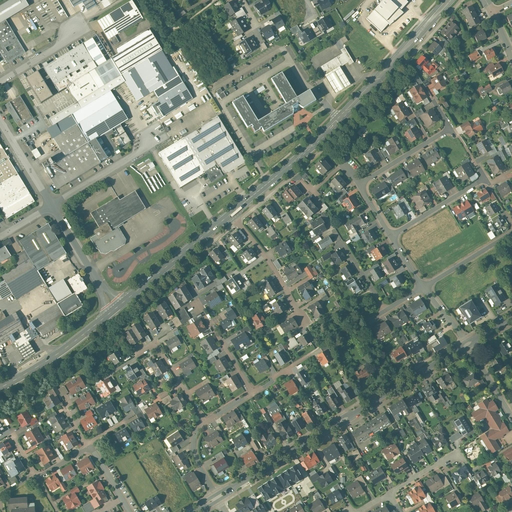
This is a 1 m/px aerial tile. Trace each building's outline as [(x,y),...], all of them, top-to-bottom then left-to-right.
[(24,0),(10,0),(0,6),(0,22),(5,20),(28,6),(24,0)] [(69,0),(73,7),(82,2),(87,10),(96,5),(92,0),(69,0)] [(255,6),(254,6),(257,11),(258,11),(260,15),(267,11),(265,8),(266,7),(265,6),(269,4),(266,0),(264,0),(263,1),(255,6)] [(328,0),(319,0),(315,2),(321,12),(332,5),(328,0)] [(408,2),(405,0),(383,0),(366,19),(381,32),(388,24),(390,25),(403,13),(401,11),(408,2)] [(132,1),(97,22),(108,39),(110,38),(115,35),(142,18),(132,1)] [(232,1),(224,6),(226,9),(226,10),(227,13),(228,12),(230,16),(234,13),(237,11),(238,11),(236,8),(236,7),(235,4),(234,5),(232,1)] [(471,6),(466,8),(466,9),(462,10),(462,11),(463,10),(465,14),(469,23),(471,26),(470,27),(474,25),(479,23),(471,6)] [(272,20),(273,23),(276,28),(276,29),(283,25),(278,16),(272,20)] [(334,28),(327,17),(318,22),(324,33),(334,28)] [(238,19),(230,24),(234,30),(244,24),(240,18),(238,19)] [(0,22),(0,52),(7,63),(25,52),(5,20),(0,22)] [(459,29),(451,22),(441,32),(449,40),(459,29)] [(244,24),(234,30),(238,36),(241,34),(248,30),(244,24)] [(266,28),(261,31),(266,39),(273,34),(270,28),(268,25),(265,27),(266,28)] [(148,28),(115,49),(118,54),(110,58),(121,75),(134,67),(161,51),(162,50),(148,28)] [(314,39),(307,28),(298,33),(304,44),(314,39)] [(482,30),(473,34),(477,42),(478,41),(478,42),(486,38),(482,30)] [(96,35),(82,44),(93,61),(107,84),(121,75),(110,58),(96,35)] [(119,42),(115,35),(110,38),(115,45),(119,42)] [(242,42),(239,43),(239,44),(240,46),(239,46),(242,52),(255,44),(253,39),(251,40),(249,37),(242,42)] [(449,43),(443,37),(440,40),(444,46),(443,47),(449,43)] [(239,43),(242,42),(240,38),(235,41),(232,43),(234,46),(239,44),(239,43)] [(267,48),(263,42),(260,44),(261,46),(259,48),(262,52),(267,48)] [(434,42),(428,49),(435,55),(441,49),(436,44),(434,42)] [(82,44),(43,67),(50,78),(54,85),(93,61),(82,44)] [(255,44),(242,52),(244,54),(245,53),(246,55),(256,49),(255,46),(256,45),(255,44)] [(340,50),(342,54),(347,63),(349,65),(353,63),(344,48),(340,50)] [(491,48),(483,52),(487,60),(495,56),(491,48)] [(161,51),(134,67),(150,93),(177,76),(161,51)] [(477,51),(471,54),(474,60),(480,56),(477,51)] [(342,54),(320,67),(325,75),(326,76),(327,76),(335,72),(335,71),(336,69),(337,70),(339,69),(338,68),(340,67),(347,63),(342,54)] [(421,56),(415,63),(418,65),(422,68),(425,64),(428,61),(421,56)] [(93,61),(54,85),(58,92),(67,87),(68,90),(68,89),(76,102),(104,85),(104,86),(107,84),(93,61)] [(492,63),(484,67),(487,72),(489,70),(489,69),(494,66),(492,63)] [(494,66),(489,69),(489,70),(490,71),(489,72),(490,74),(491,74),(493,77),(503,72),(498,64),(494,66)] [(434,68),(431,65),(429,68),(425,71),(429,74),(431,72),(434,68)] [(50,78),(43,67),(25,78),(40,103),(53,96),(44,82),(50,78)] [(121,75),(125,82),(137,101),(150,93),(134,67),(121,75)] [(326,76),(325,75),(324,76),(335,94),(351,85),(340,67),(338,68),(339,69),(337,70),(336,69),(335,71),(335,72),(327,76),(326,76)] [(242,96),(231,103),(247,128),(251,125),(252,127),(251,128),(254,133),(260,130),(259,129),(261,128),(264,133),(293,114),(292,113),(297,110),(301,108),(302,109),(316,101),(309,90),(296,97),(281,72),(270,79),(286,104),(257,121),(242,96)] [(104,86),(108,92),(110,91),(125,82),(121,75),(107,84),(104,86)] [(422,82),(418,75),(414,79),(418,85),(422,83),(422,82)] [(440,75),(431,80),(431,81),(436,88),(439,86),(440,88),(441,87),(442,88),(444,87),(444,86),(445,85),(440,75)] [(430,78),(422,82),(422,83),(425,87),(429,85),(428,83),(431,81),(431,80),(430,78)] [(183,82),(158,98),(157,99),(159,101),(161,104),(157,107),(161,113),(163,116),(192,98),(183,82)] [(508,82),(499,87),(503,94),(511,90),(508,82)] [(104,85),(76,102),(80,109),(108,92),(104,86),(104,85)] [(255,94),(265,89),(263,85),(253,91),(255,94)] [(418,85),(409,91),(410,91),(413,97),(422,91),(420,88),(418,85)] [(226,90),(218,94),(220,97),(221,99),(229,94),(226,90)] [(123,112),(110,91),(108,92),(80,109),(71,115),(77,124),(108,106),(115,117),(123,112)] [(424,94),(422,91),(413,97),(417,102),(417,103),(426,97),(424,94)] [(20,96),(9,102),(9,103),(5,105),(19,128),(23,125),(22,124),(33,117),(20,96)] [(212,98),(206,101),(214,114),(219,111),(212,98)] [(159,101),(151,105),(151,106),(156,115),(157,115),(161,113),(157,107),(161,104),(159,101)] [(76,102),(49,119),(53,126),(48,128),(49,128),(71,115),(80,109),(76,102)] [(401,102),(392,108),(393,108),(396,114),(405,109),(401,103),(401,102)] [(77,124),(61,134),(72,153),(96,138),(104,133),(105,135),(106,136),(112,132),(113,131),(111,129),(113,128),(118,124),(119,124),(115,117),(108,106),(77,124)] [(420,108),(413,113),(417,119),(420,116),(424,114),(420,108)] [(405,109),(396,114),(400,120),(404,118),(409,115),(409,114),(408,114),(405,109)] [(424,114),(420,116),(426,125),(432,122),(434,122),(438,120),(431,109),(424,113),(424,114)] [(123,112),(115,117),(119,124),(127,119),(123,112)] [(61,152),(52,157),(52,158),(55,163),(72,153),(61,134),(77,124),(71,115),(47,129),(61,152)] [(241,155),(217,116),(183,137),(204,171),(216,164),(218,169),(241,155)] [(413,118),(407,122),(409,125),(411,123),(413,127),(417,124),(413,118)] [(467,121),(460,126),(462,131),(466,129),(465,128),(470,125),(467,121)] [(118,124),(113,128),(116,131),(118,136),(119,137),(120,138),(122,142),(123,143),(124,145),(126,144),(129,142),(118,124)] [(470,125),(465,128),(466,129),(467,131),(466,132),(465,134),(467,134),(468,134),(469,137),(474,134),(476,134),(477,132),(475,129),(476,127),(474,124),(473,124),(470,125)] [(414,127),(406,132),(408,135),(408,137),(411,142),(420,136),(414,127)] [(179,187),(204,171),(183,137),(157,152),(179,187)] [(402,148),(395,137),(388,141),(391,145),(386,148),(390,155),(402,148)] [(72,153),(55,163),(52,158),(45,162),(48,167),(45,169),(57,189),(69,181),(69,182),(100,164),(99,163),(107,158),(108,158),(109,159),(112,157),(112,156),(111,154),(110,154),(108,151),(108,149),(106,148),(105,145),(102,147),(100,145),(104,143),(100,138),(97,140),(96,138),(72,153)] [(485,141),(482,143),(481,143),(477,145),(482,155),(488,151),(490,150),(489,147),(485,141)] [(493,145),(489,147),(490,150),(488,151),(491,156),(492,155),(493,155),(497,152),(493,145)] [(36,147),(30,150),(34,158),(40,156),(36,147)] [(386,148),(380,152),(384,158),(390,155),(386,148)] [(434,149),(422,156),(425,161),(426,160),(429,165),(439,158),(437,154),(434,149)] [(376,153),(373,150),(366,154),(368,158),(367,158),(366,160),(367,162),(369,162),(372,166),(376,163),(376,162),(379,160),(380,160),(376,153)] [(507,156),(503,150),(499,152),(500,156),(503,161),(508,158),(507,156)] [(380,152),(380,151),(376,153),(380,160),(379,160),(380,162),(385,159),(384,158),(380,152)] [(7,160),(6,158),(8,157),(4,152),(0,154),(0,155),(0,154),(0,170),(3,175),(0,177),(0,183),(0,184),(17,174),(9,159),(7,160)] [(218,169),(223,176),(245,162),(241,155),(218,169)] [(494,157),(493,155),(492,155),(493,158),(487,161),(491,168),(500,163),(497,158),(496,156),(494,157)] [(329,167),(321,159),(314,165),(322,174),(329,167)] [(417,160),(403,168),(409,178),(413,176),(412,175),(417,172),(418,174),(424,171),(417,160)] [(466,163),(455,170),(456,170),(459,175),(456,177),(469,169),(466,164),(466,163)] [(500,163),(491,168),(495,174),(501,171),(503,169),(502,167),(500,163)] [(216,164),(204,171),(211,183),(223,176),(218,169),(216,164)] [(469,169),(456,177),(459,176),(462,181),(473,175),(473,174),(472,174),(469,169)] [(401,170),(390,176),(395,183),(401,180),(401,181),(406,178),(401,170)] [(304,173),(300,176),(304,181),(308,177),(304,173)] [(17,174),(0,184),(0,183),(0,207),(7,219),(35,202),(17,174)] [(345,185),(337,176),(331,182),(335,186),(338,190),(342,187),(345,185)] [(390,176),(386,178),(391,186),(395,183),(390,176)] [(444,177),(432,184),(439,195),(452,188),(447,179),(446,179),(444,177)] [(386,186),(388,190),(392,188),(391,186),(386,178),(384,180),(384,181),(387,186),(386,186)] [(383,183),(372,190),(377,198),(383,194),(384,195),(389,192),(388,190),(386,186),(383,183)] [(505,183),(497,188),(496,188),(501,196),(502,196),(501,196),(510,191),(507,186),(505,183)] [(294,186),(290,189),(288,188),(285,190),(286,191),(282,195),(289,203),(294,198),(295,199),(301,194),(294,186)] [(338,190),(336,193),(335,193),(334,194),(336,196),(344,189),(342,187),(338,190)] [(344,189),(336,196),(338,199),(344,194),(347,192),(344,189)] [(484,189),(482,191),(479,192),(480,192),(477,194),(478,197),(478,199),(480,199),(481,202),(484,200),(485,201),(485,199),(489,197),(484,189)] [(430,201),(424,191),(422,192),(412,199),(418,209),(423,205),(430,201)] [(119,200),(117,197),(90,213),(99,228),(107,223),(111,230),(115,228),(142,211),(131,193),(119,200)] [(347,199),(344,194),(338,199),(338,200),(340,203),(343,201),(347,199)] [(347,199),(343,201),(346,206),(347,205),(349,208),(352,207),(353,208),(357,205),(351,196),(347,199)] [(309,201),(306,198),(298,206),(300,209),(300,210),(302,212),(300,214),(300,215),(302,213),(304,215),(305,215),(308,218),(310,216),(317,210),(314,207),(315,207),(313,205),(312,205),(311,204),(311,203),(309,201)] [(466,201),(463,203),(461,204),(460,205),(466,215),(473,211),(469,206),(466,201)] [(404,206),(402,203),(401,203),(393,208),(394,209),(394,208),(399,217),(399,218),(408,212),(404,206)] [(493,203),(485,208),(487,211),(486,214),(489,214),(490,216),(497,212),(497,210),(493,203)] [(271,208),(268,205),(262,211),(269,219),(276,214),(274,211),(275,210),(272,207),(271,208)] [(466,215),(460,205),(458,206),(456,207),(453,209),(456,214),(459,220),(466,215)] [(291,221),(286,212),(281,216),(286,224),(291,221)] [(445,215),(450,223),(455,220),(453,216),(450,212),(445,215)] [(362,214),(357,218),(362,226),(367,223),(362,214)] [(445,214),(432,222),(438,230),(450,223),(445,215),(445,214)] [(254,217),(248,222),(255,231),(262,226),(260,223),(261,222),(258,219),(257,220),(254,217)] [(499,218),(492,222),(492,223),(491,224),(491,225),(488,227),(491,231),(492,233),(497,230),(497,229),(500,227),(501,226),(500,225),(504,223),(500,217),(499,218)] [(310,224),(311,226),(313,230),(322,224),(324,223),(320,218),(313,222),(310,224)] [(357,218),(344,225),(348,230),(355,226),(359,224),(361,226),(362,226),(357,218)] [(48,223),(19,241),(24,250),(30,259),(37,271),(66,253),(48,223)] [(99,228),(95,230),(98,234),(99,237),(111,230),(107,223),(99,228)] [(313,230),(312,231),(314,234),(316,236),(318,235),(326,230),(322,224),(313,230)] [(270,226),(265,229),(272,240),(277,236),(270,226)] [(111,230),(99,237),(98,234),(92,237),(92,239),(97,248),(99,248),(101,252),(105,253),(112,249),(114,249),(123,244),(124,240),(119,232),(117,231),(115,228),(111,230)] [(241,240),(245,237),(240,229),(235,232),(241,240)] [(371,230),(361,235),(363,239),(366,238),(369,243),(376,239),(371,230)] [(235,233),(228,238),(235,247),(239,245),(242,242),(235,233)] [(328,236),(317,243),(321,249),(332,243),(328,236)] [(9,238),(1,243),(4,247),(5,247),(5,248),(12,244),(9,238)] [(285,243),(275,249),(280,256),(286,253),(286,254),(290,251),(285,243)] [(373,245),(366,250),(369,255),(372,253),(371,252),(375,249),(373,245)] [(375,249),(371,252),(372,253),(376,260),(383,256),(382,255),(386,253),(381,245),(375,249)] [(4,247),(0,249),(0,260),(5,258),(6,259),(11,256),(5,248),(5,247),(4,247)] [(223,257),(216,248),(209,254),(216,263),(223,257)] [(249,248),(242,254),(248,261),(254,256),(255,255),(253,252),(252,253),(251,251),(252,251),(249,248)] [(24,250),(13,257),(18,266),(30,259),(24,250)] [(339,250),(331,255),(331,256),(333,258),(332,260),(333,261),(335,261),(337,264),(345,259),(339,250)] [(329,252),(321,257),(324,261),(331,256),(331,255),(329,252)] [(419,261),(426,273),(429,271),(430,272),(430,271),(434,268),(430,261),(427,257),(419,261)] [(383,264),(386,268),(395,263),(392,258),(383,264)] [(18,266),(1,276),(11,291),(16,299),(44,282),(37,271),(30,259),(18,266)] [(265,272),(259,263),(252,268),(255,273),(258,277),(265,272)] [(395,263),(386,268),(389,274),(398,268),(395,263)] [(289,270),(294,278),(301,273),(297,265),(289,270)] [(348,265),(341,269),(347,278),(354,274),(349,265),(348,265)] [(215,278),(207,266),(190,277),(197,289),(198,288),(199,290),(209,284),(209,282),(215,278)] [(288,268),(283,270),(285,273),(290,280),(294,278),(289,270),(288,268)] [(382,277),(376,268),(370,271),(376,281),(382,277)] [(258,277),(255,273),(251,275),(255,281),(260,278),(258,277)] [(78,274),(67,280),(75,293),(77,296),(88,289),(78,274)] [(399,275),(392,279),(397,286),(403,282),(399,275)] [(243,288),(235,276),(227,281),(236,293),(243,288)] [(270,279),(263,283),(267,290),(270,289),(271,291),(276,288),(270,279)] [(355,281),(350,284),(352,287),(351,288),(353,291),(354,290),(356,293),(364,289),(358,279),(355,281)] [(3,282),(0,284),(0,297),(11,291),(4,280),(2,281),(3,282)] [(48,289),(57,304),(72,295),(63,280),(48,289)] [(440,292),(443,291),(442,289),(446,286),(442,280),(439,282),(441,287),(438,289),(440,292)] [(443,291),(449,301),(464,291),(459,282),(457,280),(452,283),(446,286),(442,289),(443,291)] [(307,282),(298,288),(303,295),(311,290),(312,289),(307,282)] [(505,300),(501,294),(501,293),(500,291),(499,291),(495,285),(486,291),(495,306),(505,300)] [(217,286),(209,291),(211,295),(215,292),(215,293),(220,290),(217,286)] [(186,290),(184,287),(182,288),(179,290),(176,292),(176,293),(177,293),(183,303),(191,299),(186,290)] [(269,293),(266,294),(268,298),(278,292),(276,288),(271,291),(269,293)] [(322,288),(317,291),(323,301),(328,297),(322,288)] [(311,290),(303,295),(305,299),(305,300),(310,297),(309,296),(313,294),(311,290)] [(211,295),(212,295),(209,297),(208,297),(205,299),(210,308),(219,302),(217,298),(218,297),(215,293),(215,292),(211,295)] [(77,296),(75,293),(72,295),(57,304),(65,317),(84,306),(77,296)] [(183,303),(177,293),(176,293),(173,295),(174,295),(170,297),(169,298),(176,309),(184,304),(183,303)] [(420,300),(416,302),(410,306),(414,313),(415,314),(421,310),(421,311),(425,309),(426,309),(420,300)] [(471,300),(459,307),(463,313),(461,314),(466,321),(467,320),(470,325),(482,317),(478,311),(479,310),(477,306),(476,307),(471,300)] [(280,301),(272,305),(275,309),(273,310),(276,316),(286,310),(280,301)] [(172,314),(165,302),(156,307),(158,311),(163,320),(172,314)] [(317,302),(309,307),(313,315),(322,309),(317,302)] [(65,317),(57,304),(29,321),(33,326),(38,335),(39,337),(67,321),(65,317)] [(155,305),(150,309),(152,313),(152,312),(153,314),(158,311),(156,307),(155,305)] [(414,313),(410,306),(405,309),(407,313),(411,319),(410,317),(410,316),(414,313)] [(191,319),(184,308),(177,312),(182,319),(184,323),(188,320),(191,319)] [(322,309),(313,315),(315,317),(316,318),(319,317),(324,313),(322,309)] [(225,310),(219,314),(223,321),(220,323),(224,330),(227,328),(228,330),(232,327),(229,321),(236,317),(232,310),(227,313),(225,310)] [(15,312),(6,318),(2,311),(0,312),(0,345),(12,338),(25,330),(15,312)] [(404,315),(402,311),(402,312),(396,315),(402,324),(408,321),(404,315)] [(153,314),(152,312),(152,313),(144,318),(151,329),(151,330),(155,327),(159,324),(153,314)] [(259,312),(255,314),(256,315),(252,318),(257,325),(255,325),(257,329),(266,324),(259,312)] [(402,324),(396,315),(390,318),(390,319),(392,322),(395,328),(402,324)] [(191,319),(188,320),(191,325),(187,327),(190,332),(202,324),(201,322),(199,320),(198,320),(195,322),(192,318),(191,319)] [(280,326),(284,333),(293,328),(293,329),(297,326),(292,318),(280,326)] [(277,322),(270,326),(273,331),(280,326),(277,322)] [(384,322),(373,329),(376,335),(378,339),(379,339),(390,332),(388,328),(384,322)] [(429,323),(429,322),(426,323),(422,326),(423,329),(423,331),(425,331),(426,333),(428,332),(429,334),(432,332),(431,331),(436,328),(434,326),(435,324),(433,324),(432,322),(429,323)] [(138,324),(131,329),(131,330),(131,329),(138,340),(144,337),(145,336),(138,324)] [(202,324),(190,332),(191,333),(190,334),(192,336),(193,336),(193,337),(201,332),(205,330),(204,327),(202,324)] [(38,335),(33,326),(26,330),(28,333),(32,339),(38,335)] [(247,326),(240,330),(242,334),(244,333),(245,334),(250,331),(247,326)] [(138,340),(131,329),(131,330),(124,334),(129,342),(132,346),(139,341),(138,340)] [(25,330),(12,338),(15,342),(28,333),(26,330),(25,330)] [(28,333),(15,342),(18,348),(19,347),(27,342),(28,342),(32,340),(32,339),(28,333)] [(242,334),(232,340),(238,350),(246,345),(247,346),(252,343),(249,339),(248,339),(245,334),(244,333),(242,334)] [(306,334),(297,339),(299,342),(300,341),(304,346),(310,342),(306,334)] [(176,336),(165,343),(170,350),(181,344),(176,336)] [(210,336),(200,342),(206,351),(207,350),(209,353),(216,348),(217,348),(210,336)] [(292,337),(286,340),(289,346),(296,341),(293,336),(292,337)] [(437,340),(439,344),(433,348),(435,352),(448,344),(443,336),(437,340)] [(418,340),(413,343),(412,341),(407,344),(413,355),(419,351),(418,350),(423,348),(418,340)] [(506,345),(505,342),(504,342),(504,341),(503,341),(502,341),(502,342),(501,342),(501,343),(501,344),(497,347),(503,355),(511,350),(509,347),(510,347),(508,344),(506,345)] [(330,351),(326,344),(320,348),(322,352),(321,352),(322,353),(326,351),(328,353),(330,351)] [(216,348),(209,353),(212,357),(214,356),(219,353),(216,348)] [(406,356),(401,348),(391,354),(396,362),(403,358),(406,356)] [(122,360),(119,354),(117,351),(113,354),(108,357),(110,361),(112,360),(115,365),(123,360),(122,360)] [(281,351),(274,355),(280,366),(288,362),(282,353),(281,351)] [(322,353),(319,355),(320,357),(318,358),(320,362),(321,361),(323,365),(332,359),(328,353),(326,351),(322,353)] [(378,357),(382,367),(388,364),(384,355),(378,357)] [(223,357),(215,362),(221,372),(222,372),(222,371),(224,370),(225,371),(225,370),(229,367),(223,358),(223,357)] [(504,367),(498,358),(491,362),(494,366),(491,367),(495,373),(500,370),(502,372),(505,370),(506,370),(505,368),(505,367),(505,366),(505,367),(504,366),(504,367)] [(153,359),(146,364),(149,368),(151,366),(156,363),(153,359)] [(190,359),(179,365),(184,373),(195,367),(190,359)] [(262,359),(254,365),(259,373),(268,368),(262,359)] [(156,363),(151,366),(155,372),(153,373),(156,377),(166,371),(160,361),(156,363)] [(126,370),(132,380),(140,376),(140,375),(138,372),(139,371),(137,368),(136,368),(134,365),(126,370)] [(364,369),(359,372),(358,370),(357,371),(354,373),(359,381),(369,376),(364,369)] [(304,373),(304,371),(301,373),(296,376),(302,388),(310,383),(304,373)] [(453,382),(450,378),(453,376),(449,371),(443,375),(444,376),(449,384),(445,386),(447,389),(450,388),(451,389),(456,387),(452,382),(453,382)] [(473,374),(463,380),(467,387),(478,381),(477,381),(473,374)] [(141,378),(139,379),(141,382),(144,380),(146,383),(149,381),(146,375),(141,378)] [(227,375),(219,379),(222,384),(226,381),(229,379),(227,375)] [(241,386),(235,376),(229,379),(226,381),(232,391),(241,386)] [(444,376),(437,381),(442,388),(445,386),(449,384),(444,376)] [(76,379),(73,381),(78,391),(85,387),(79,377),(76,379)] [(486,386),(481,378),(477,381),(478,381),(482,388),(486,386)] [(111,385),(108,379),(98,385),(101,391),(111,385)] [(141,382),(133,387),(134,389),(134,391),(137,392),(138,393),(141,391),(143,394),(147,391),(146,391),(149,389),(146,383),(144,380),(141,382)] [(291,381),(284,385),(290,395),(297,390),(293,382),(291,380),(291,381)] [(78,391),(73,381),(69,383),(66,385),(72,395),(78,391)] [(204,386),(195,391),(202,402),(214,395),(208,384),(207,384),(204,386)] [(114,388),(111,385),(101,391),(105,397),(115,390),(114,388)] [(430,385),(428,386),(427,386),(427,387),(427,386),(425,387),(425,388),(422,390),(427,398),(428,396),(433,393),(435,392),(430,385)] [(64,386),(57,390),(59,393),(61,397),(68,393),(64,386)] [(56,387),(49,391),(52,395),(54,394),(55,396),(59,393),(57,390),(56,387)] [(331,387),(327,390),(330,395),(332,394),(335,399),(337,397),(331,387)] [(345,390),(340,393),(346,402),(353,398),(351,395),(352,394),(349,388),(345,390)] [(448,395),(447,395),(444,392),(442,393),(446,401),(447,402),(451,399),(448,395)] [(85,395),(82,397),(88,407),(94,403),(89,393),(85,395)] [(433,393),(428,396),(432,402),(437,398),(433,393)] [(442,393),(438,395),(443,403),(446,401),(442,393)] [(55,396),(54,394),(52,395),(44,400),(47,405),(49,405),(51,408),(59,403),(55,396)] [(181,394),(173,399),(173,400),(172,401),(170,402),(170,403),(175,410),(181,407),(181,408),(187,405),(181,394)] [(330,395),(325,398),(325,399),(326,398),(328,402),(328,403),(331,407),(333,410),(332,410),(333,410),(340,406),(339,405),(339,406),(335,399),(332,394),(330,395)] [(416,394),(406,400),(412,409),(415,407),(421,403),(416,394)] [(169,395),(161,400),(165,406),(170,403),(170,402),(172,401),(169,395)] [(129,399),(127,396),(123,399),(125,402),(121,404),(125,412),(131,408),(134,406),(130,399),(129,399)] [(79,399),(75,401),(81,411),(88,407),(82,397),(79,399)] [(402,400),(395,404),(400,412),(403,410),(406,415),(410,413),(402,400)] [(492,401),(488,404),(486,400),(478,405),(480,408),(471,414),(476,422),(477,422),(478,423),(483,420),(482,418),(485,417),(493,429),(489,432),(488,432),(480,437),(482,440),(480,441),(487,451),(489,450),(491,453),(499,449),(494,440),(497,438),(498,439),(503,436),(502,435),(508,431),(503,423),(501,424),(499,421),(501,420),(497,414),(495,415),(493,412),(497,409),(492,401)] [(109,402),(103,405),(108,415),(115,411),(109,402)] [(315,407),(314,408),(319,415),(326,411),(322,403),(319,405),(315,407)] [(146,404),(139,409),(141,411),(143,415),(146,413),(145,410),(148,408),(146,404)] [(150,408),(149,409),(148,408),(145,410),(146,413),(149,418),(152,416),(154,418),(159,415),(158,414),(161,413),(158,409),(159,409),(157,406),(155,404),(150,407),(150,408)] [(395,404),(388,408),(396,422),(399,420),(396,414),(400,412),(395,404)] [(103,405),(97,409),(102,418),(108,415),(103,405)] [(137,405),(134,406),(131,408),(135,415),(136,415),(141,411),(139,409),(137,405)] [(284,416),(277,405),(268,410),(271,416),(271,417),(274,422),(284,416)] [(309,410),(302,415),(308,425),(316,420),(314,417),(315,417),(313,415),(312,415),(309,410)] [(141,411),(136,415),(138,419),(139,418),(141,422),(146,419),(143,415),(141,411)] [(26,412),(19,416),(22,421),(20,422),(23,427),(30,422),(31,421),(30,420),(26,412)] [(235,414),(233,412),(230,413),(231,414),(230,415),(229,415),(228,415),(228,416),(223,418),(227,425),(230,422),(231,424),(238,420),(235,414)] [(239,412),(235,414),(238,420),(238,421),(240,420),(240,421),(244,419),(239,412)] [(425,425),(417,412),(415,414),(417,417),(416,417),(422,427),(425,425)] [(91,413),(88,414),(88,417),(88,418),(86,418),(85,418),(85,420),(81,422),(85,430),(89,428),(89,427),(91,425),(92,426),(96,423),(92,417),(93,416),(93,415),(91,413)] [(272,423),(266,413),(263,414),(270,425),(272,423)] [(57,415),(49,420),(53,426),(64,420),(60,414),(58,414),(57,415)] [(383,414),(368,423),(374,434),(390,424),(383,414)] [(35,417),(30,420),(31,421),(30,422),(32,426),(38,422),(35,417)] [(422,427),(416,417),(414,418),(420,428),(422,427)] [(471,431),(462,417),(454,422),(453,421),(452,422),(458,432),(449,438),(452,443),(471,431)] [(138,419),(130,424),(135,432),(137,431),(139,431),(141,430),(142,428),(144,427),(141,422),(139,418),(138,419)] [(293,422),(291,423),(294,427),(297,432),(304,427),(303,426),(304,425),(302,421),(301,422),(299,418),(297,419),(293,422)] [(414,418),(408,422),(411,427),(414,425),(417,430),(420,428),(414,418)] [(64,420),(53,426),(55,429),(57,429),(58,431),(67,426),(64,422),(65,421),(64,420)] [(287,427),(284,421),(278,425),(282,430),(280,432),(281,433),(280,434),(283,439),(284,438),(285,440),(289,437),(290,438),(292,436),(292,435),(293,435),(288,427),(287,427)] [(368,423),(352,433),(358,443),(374,434),(368,423)] [(223,433),(218,425),(214,428),(216,431),(219,436),(223,433)] [(423,427),(415,432),(418,435),(423,432),(427,438),(429,437),(423,427)] [(34,429),(25,434),(29,440),(39,434),(36,428),(34,429)] [(446,434),(442,428),(438,431),(440,434),(441,434),(442,437),(446,434)] [(126,432),(125,429),(114,435),(119,445),(130,439),(126,432)] [(219,436),(216,431),(204,439),(210,447),(214,445),(222,441),(219,436)] [(71,432),(61,437),(64,444),(74,438),(72,436),(73,435),(71,432)] [(177,432),(167,439),(171,446),(172,447),(176,445),(183,440),(177,432)] [(39,434),(29,440),(32,446),(41,441),(43,440),(39,434)] [(267,437),(268,439),(263,442),(262,440),(267,448),(276,442),(272,434),(267,437)] [(440,434),(431,440),(435,446),(438,444),(439,447),(446,443),(442,437),(441,434),(440,434)] [(247,443),(242,435),(232,440),(234,444),(234,445),(235,447),(237,448),(238,447),(238,448),(242,445),(242,446),(247,443)] [(345,435),(337,439),(342,447),(343,447),(347,444),(350,443),(348,440),(349,439),(347,436),(346,437),(345,435)] [(74,438),(64,444),(68,450),(78,444),(76,441),(75,441),(74,438)] [(421,440),(419,441),(421,445),(417,447),(421,453),(424,450),(426,453),(430,450),(424,440),(423,439),(421,440)] [(11,446),(7,440),(0,444),(0,447),(4,455),(11,451),(12,450),(10,446),(11,446)] [(256,440),(250,443),(255,451),(261,447),(256,440)] [(412,450),(407,453),(413,463),(418,460),(417,457),(422,454),(421,453),(417,447),(415,443),(410,447),(412,450)] [(47,445),(38,451),(39,453),(38,455),(40,458),(51,452),(47,445)] [(176,445),(172,447),(171,446),(169,448),(173,453),(173,454),(174,453),(179,450),(176,445)] [(339,455),(334,446),(327,450),(326,449),(322,451),(328,462),(339,455)] [(393,446),(391,446),(382,451),(386,457),(390,455),(392,457),(399,452),(396,448),(394,449),(393,446)] [(250,448),(247,450),(247,451),(241,455),(242,457),(251,451),(250,448)] [(511,450),(511,448),(503,453),(506,457),(509,456),(508,455),(511,453),(511,450)] [(357,450),(352,452),(356,460),(361,458),(357,450)] [(11,451),(4,455),(3,455),(7,462),(14,457),(11,451)] [(242,457),(241,457),(247,468),(258,462),(251,451),(242,457)] [(51,452),(40,458),(44,464),(48,462),(55,458),(51,452)] [(187,459),(182,452),(176,456),(173,458),(179,468),(183,466),(185,469),(189,467),(187,463),(188,463),(186,460),(187,459)] [(215,456),(218,461),(218,462),(223,459),(225,458),(221,452),(215,456)] [(313,454),(311,455),(310,455),(307,457),(304,459),(305,461),(309,467),(310,467),(318,462),(313,454)] [(93,468),(87,458),(83,460),(82,461),(88,471),(91,469),(93,468)] [(18,459),(8,465),(11,470),(21,464),(20,462),(18,459)] [(218,461),(213,464),(214,465),(211,467),(215,474),(218,472),(218,473),(228,467),(223,459),(218,462),(218,461)] [(401,459),(390,465),(392,468),(400,470),(402,469),(403,469),(403,466),(405,465),(401,459)] [(88,471),(82,461),(80,461),(81,462),(77,464),(83,474),(85,473),(88,471)] [(309,467),(305,461),(301,464),(305,471),(310,468),(310,467),(309,467)] [(500,471),(495,463),(492,465),(490,464),(490,467),(487,468),(489,471),(492,476),(494,475),(495,475),(498,473),(500,471)] [(21,464),(11,470),(9,472),(12,477),(24,470),(23,467),(21,464)] [(70,465),(64,469),(65,470),(61,472),(65,479),(69,477),(70,479),(73,476),(76,474),(70,465)] [(283,473),(277,477),(276,477),(270,481),(269,481),(263,485),(257,488),(265,501),(266,501),(267,501),(273,497),(276,495),(276,496),(281,493),(281,492),(288,488),(293,486),(292,485),(295,483),(296,484),(302,480),(302,479),(303,478),(295,465),(289,469),(283,473)] [(329,469),(333,476),(337,474),(332,466),(329,469)] [(465,466),(460,469),(461,469),(465,475),(469,472),(465,466)] [(379,468),(369,474),(372,478),(370,479),(373,485),(385,477),(384,477),(379,468)] [(465,475),(461,469),(451,475),(455,481),(458,479),(460,481),(466,477),(465,475)] [(191,471),(181,477),(184,482),(186,480),(185,478),(192,474),(191,471)] [(488,480),(482,471),(477,474),(476,474),(474,475),(475,476),(480,485),(488,480)] [(192,474),(185,478),(186,480),(193,490),(194,491),(195,490),(196,488),(201,486),(198,481),(198,479),(197,478),(196,477),(196,478),(193,473),(192,474)] [(317,480),(319,478),(317,473),(309,478),(313,483),(318,480),(317,480)] [(327,474),(324,475),(320,477),(321,477),(319,478),(317,480),(318,480),(322,487),(332,481),(327,474)] [(392,482),(387,475),(384,477),(385,477),(389,484),(392,482)] [(436,475),(425,482),(430,490),(434,488),(435,489),(442,485),(439,480),(436,475)] [(54,476),(51,478),(51,477),(48,479),(45,481),(47,484),(49,489),(53,487),(54,489),(59,486),(61,485),(60,483),(57,479),(56,479),(54,476)] [(366,485),(361,476),(354,479),(356,482),(361,489),(366,485)] [(480,485),(475,476),(472,477),(478,487),(480,485)] [(445,477),(439,480),(442,485),(444,488),(449,484),(445,477)] [(97,482),(87,487),(94,499),(90,502),(94,508),(102,504),(99,500),(105,496),(102,490),(103,489),(100,483),(98,483),(97,482)] [(356,482),(347,488),(352,496),(362,491),(361,489),(356,482)] [(337,484),(332,487),(335,491),(337,490),(338,492),(341,490),(337,484)] [(415,488),(412,490),(412,491),(408,493),(411,499),(422,492),(421,490),(419,488),(419,487),(416,489),(415,488)] [(509,487),(498,494),(501,498),(502,497),(504,501),(506,500),(507,500),(509,499),(510,498),(511,496),(511,492),(510,489),(509,487)] [(335,491),(327,496),(331,502),(336,499),(337,501),(342,498),(338,492),(337,490),(335,491)] [(318,492),(313,495),(317,500),(318,499),(319,500),(322,498),(318,492)] [(422,492),(411,499),(414,504),(418,501),(419,501),(422,499),(425,497),(422,492)] [(72,494),(69,495),(70,496),(67,498),(66,497),(63,499),(65,503),(65,505),(66,505),(68,508),(71,506),(72,508),(76,505),(76,504),(79,502),(75,494),(74,493),(72,494)] [(453,493),(445,498),(448,504),(449,503),(452,507),(459,503),(456,497),(453,493)] [(478,493),(468,498),(473,506),(477,503),(482,511),(487,509),(482,501),(483,501),(478,493)] [(261,506),(254,494),(247,498),(247,499),(252,508),(253,508),(252,508),(251,509),(253,511),(265,511),(267,511),(263,504),(261,506)] [(156,496),(145,503),(149,511),(161,504),(156,496)] [(27,498),(7,499),(8,510),(12,509),(27,508),(27,498)] [(247,499),(243,501),(243,500),(242,501),(240,502),(239,502),(240,503),(237,505),(236,505),(236,506),(239,510),(240,511),(241,511),(247,511),(249,511),(249,510),(251,509),(252,508),(253,508),(252,508),(247,499)] [(317,500),(309,505),(313,511),(319,511),(324,509),(319,500),(318,499),(317,500)] [(90,502),(81,507),(83,511),(90,511),(95,509),(94,508),(90,502)] [(418,510),(419,511),(425,511),(432,508),(429,503),(425,505),(425,504),(422,506),(422,507),(418,510)]
